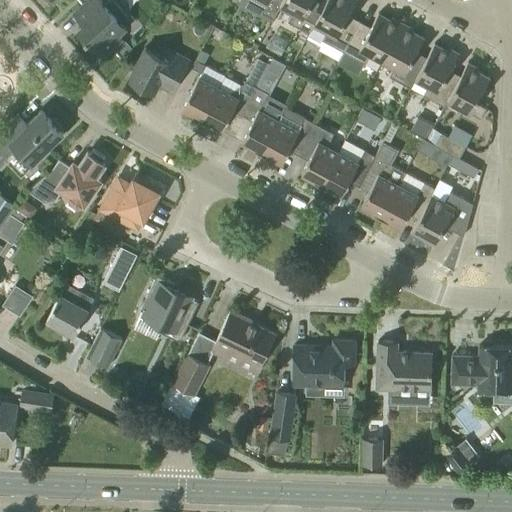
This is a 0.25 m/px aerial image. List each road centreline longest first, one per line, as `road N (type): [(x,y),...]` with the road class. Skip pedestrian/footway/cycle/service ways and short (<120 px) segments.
road 1 (secondary): [(174,490),(511,500)]
road 2 (residential): [(214,175),(181,237),(290,293),(351,296),(375,261)]
road 3 (residential): [(0,7),(82,98),(214,175)]
road 4 (residential): [(174,490),(172,446),(160,434),(0,345)]
road 5 (residential): [(506,302),(511,117)]
road 6 (residential): [(214,175),(375,261)]
road 7 (secondary): [(0,483),(174,490)]
road 8 (residential): [(375,261),(440,294),(506,302)]
